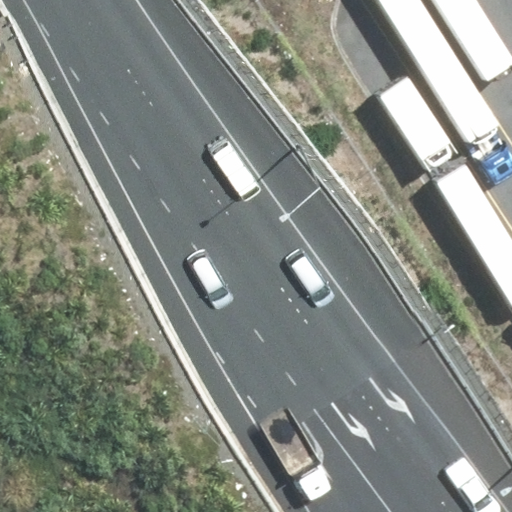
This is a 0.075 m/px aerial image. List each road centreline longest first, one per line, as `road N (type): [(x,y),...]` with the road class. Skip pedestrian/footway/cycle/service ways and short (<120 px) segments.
road 1 (motorway): [(167,82),(264,182),(508,511)]
road 2 (motorway): [(167,82),(209,192),(420,511)]
